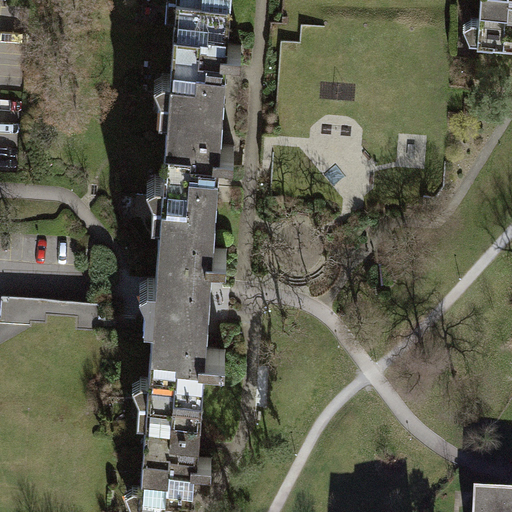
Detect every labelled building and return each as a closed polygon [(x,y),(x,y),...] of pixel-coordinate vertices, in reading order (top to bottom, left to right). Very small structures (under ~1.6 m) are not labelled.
[(176,0),(170,94),(224,98),(227,52),(242,53),(242,44),(228,43),(230,0),(176,0)] [(511,0),(480,0),(478,40),(511,42),(511,0)] [(170,94),(162,196),(216,200),(220,153),(234,154),(235,144),(220,143),(224,98),(170,94)] [(155,293),(155,298),(209,302),(209,296),(212,255),(227,256),(227,246),(213,245),(216,200),(162,196),(155,293)] [(205,346),(209,302),(155,298),(147,398),(202,402),(205,356),(225,358),(226,348),(205,346)] [(198,455),(202,402),(147,398),(139,508),(193,511),(197,464),(211,466),(212,456),(198,455)] [(511,511),(511,501),(474,500),(473,511),(511,511)]
